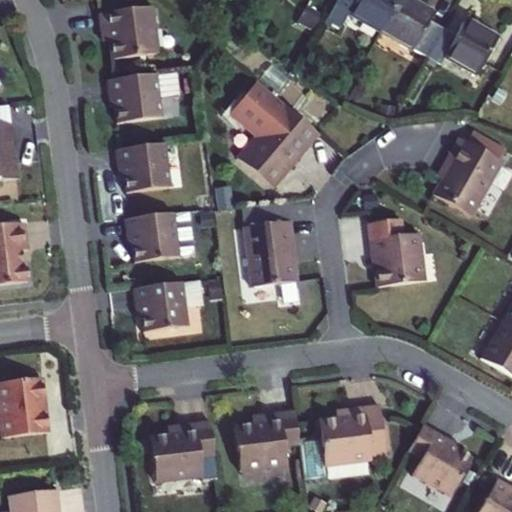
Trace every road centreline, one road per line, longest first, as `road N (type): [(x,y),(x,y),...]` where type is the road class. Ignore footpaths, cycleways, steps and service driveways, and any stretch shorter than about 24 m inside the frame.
road 1 (residential): [(28,0),(57,91),(86,323)]
road 2 (residential): [(93,383),(343,351)]
road 3 (residential): [(343,351),(398,352),(511,417)]
road 4 (residential): [(343,351),(326,220),(340,184)]
road 5 (residential): [(93,383),(108,511)]
